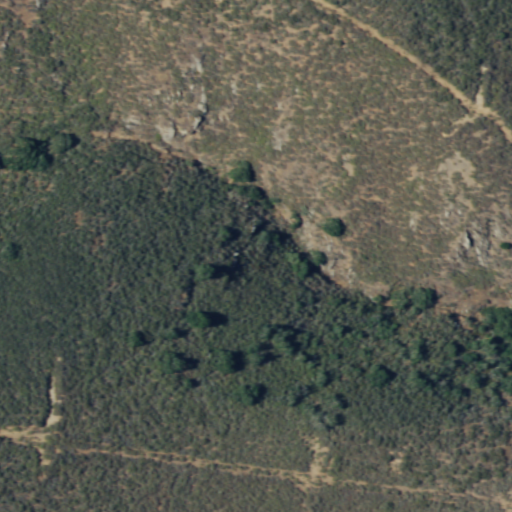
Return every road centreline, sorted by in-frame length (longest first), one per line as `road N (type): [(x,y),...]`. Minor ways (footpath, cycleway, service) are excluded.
road 1 (track): [(511,505),(0,435)]
road 2 (track): [(511,133),(310,0)]
